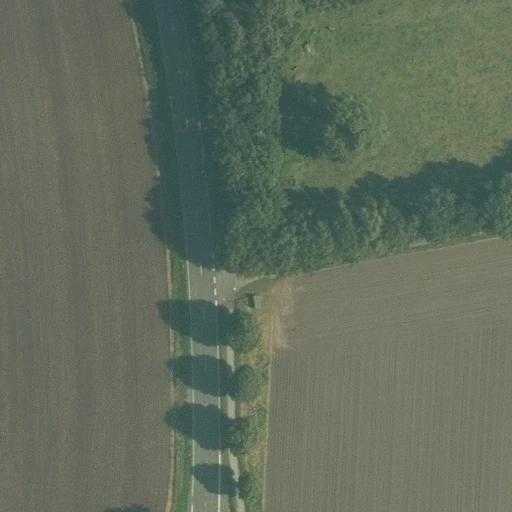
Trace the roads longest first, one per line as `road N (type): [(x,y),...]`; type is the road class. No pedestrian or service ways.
road 1 (unclassified): [(511,223),(200,274)]
road 2 (secondary): [(200,274),(165,0)]
road 3 (secondary): [(203,511),(200,274)]
